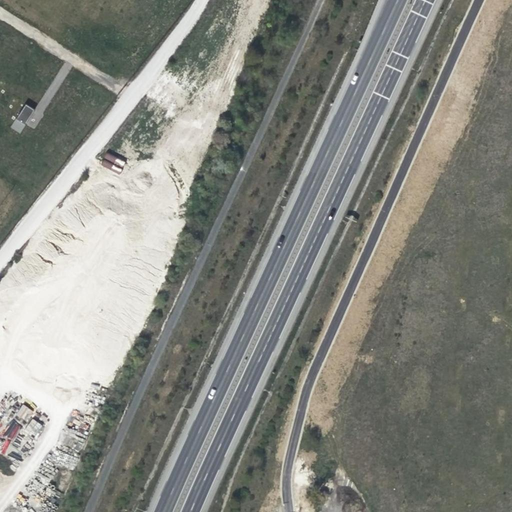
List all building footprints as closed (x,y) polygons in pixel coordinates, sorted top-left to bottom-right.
[(19,133),(34,110),(25,104),(10,127),(19,133)] [(119,173),(124,162),(108,153),(102,164),(119,173)] [(15,414),(25,422),(33,412),(24,404),(15,414)] [(34,437),(43,426),(33,418),(24,430),(34,437)] [(9,444),(21,426),(13,420),(0,438),(9,444)]
